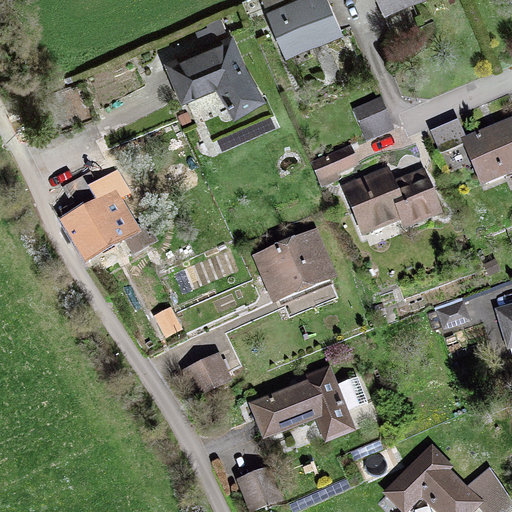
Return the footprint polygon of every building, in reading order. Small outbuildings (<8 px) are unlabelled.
[(311,44),(341,30),(328,0),(296,0),(267,13),(283,49),(308,38),(311,44)] [(230,39),(170,65),(183,97),(218,83),(236,112),(259,98),(243,70),(230,39)] [(83,81),(46,96),(59,129),(80,120),(81,123),(97,117),(83,81)] [(366,141),(394,129),(381,100),(353,112),(366,141)] [(502,175),(511,171),(511,122),(463,143),(472,164),(476,162),(483,178),(501,171),(502,175)] [(322,186),(337,179),(335,174),(355,165),(349,149),(313,165),(322,186)] [(74,203),(60,211),(86,260),(124,239),(133,253),(155,241),(147,228),(137,233),(117,198),(108,203),(90,172),(65,187),(74,203)] [(364,232),(402,216),(406,225),(437,212),(422,175),(392,187),(387,174),(346,190),(364,232)] [(258,259),(276,301),(331,278),(314,236),(258,259)] [(467,320),(462,305),(440,313),(445,328),(467,320)] [(511,308),(499,312),(509,346),(511,345),(511,308)] [(197,396),(229,381),(218,358),(186,373),(197,396)] [(334,387),(328,372),(300,382),(302,388),(253,407),(265,437),(317,416),(326,440),(351,430),(344,413),(367,403),(357,378),(334,387)] [(422,493),(440,511),(470,511),(477,506),(483,511),(502,511),(511,505),(490,472),(468,494),(445,471),(448,467),(431,450),(388,494),(404,511),(422,493)] [(241,484),(252,511),(280,500),(269,473),(241,484)]
